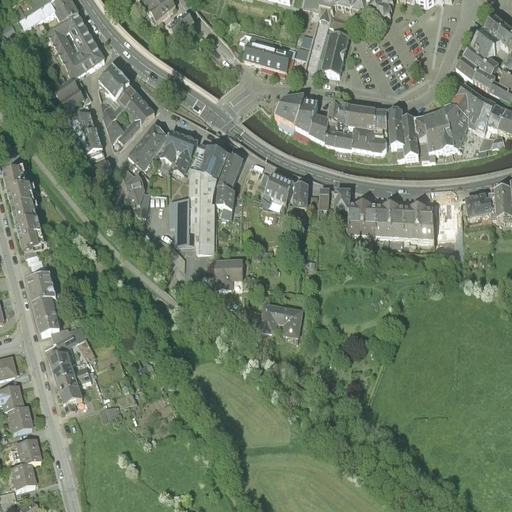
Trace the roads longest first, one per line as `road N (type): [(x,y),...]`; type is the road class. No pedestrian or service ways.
road 1 (residential): [(246,332),(137,221),(110,149)]
road 2 (residential): [(160,107),(215,144),(292,178),(329,188),(359,184)]
road 3 (residential): [(442,75),(428,96),(393,105),(254,87)]
road 4 (residential): [(71,511),(31,342)]
road 5 (secondary): [(216,114),(291,164),(359,184)]
road 6 (secondary): [(359,184),(437,191),(511,180)]
road 7 (residential): [(31,342),(0,221)]
